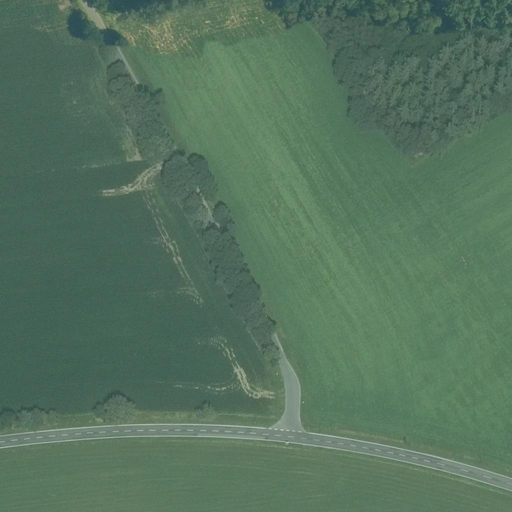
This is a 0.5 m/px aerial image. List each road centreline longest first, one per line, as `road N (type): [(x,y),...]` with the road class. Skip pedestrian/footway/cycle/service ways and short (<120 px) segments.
road 1 (tertiary): [(285,436),(290,394),(278,363),(79,0)]
road 2 (tertiary): [(0,440),(166,429),(285,436)]
road 3 (tertiary): [(285,436),(439,462),(511,485)]
